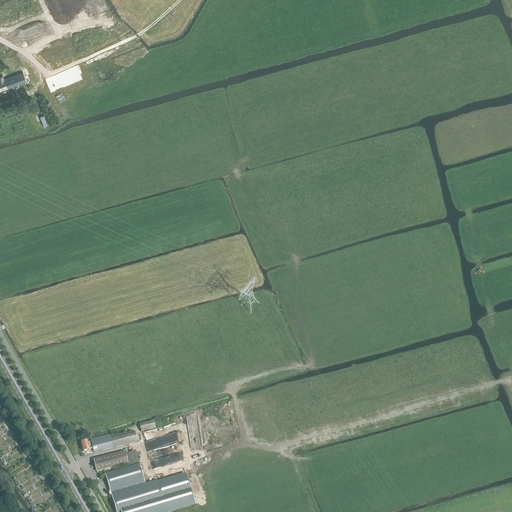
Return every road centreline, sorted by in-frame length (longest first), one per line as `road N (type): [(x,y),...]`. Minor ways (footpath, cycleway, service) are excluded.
road 1 (track): [(47,75),(135,37),(179,0)]
road 2 (unclassified): [(74,463),(0,333)]
road 3 (secondary): [(64,468),(0,355)]
